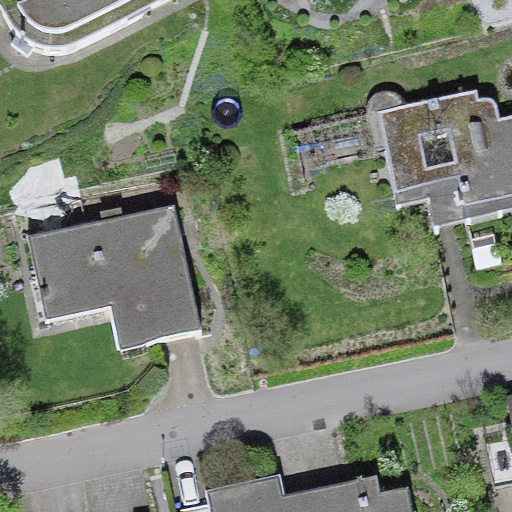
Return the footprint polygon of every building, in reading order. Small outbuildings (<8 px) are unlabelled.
[(11,0),(38,56),(158,0),(11,0)] [(472,205),(486,279),(511,273),(511,116),(494,120),(490,97),(382,118),(403,219),(472,205)] [(35,255),(55,340),(122,325),(132,371),(217,352),(188,221),(35,255)] [(511,438),(488,443),(493,473),(511,469),(511,438)] [(314,511),(313,507),(288,511),(283,482),(178,501),(180,511),(314,511)] [(415,511),(411,490),(313,507),(314,511),(415,511)]
